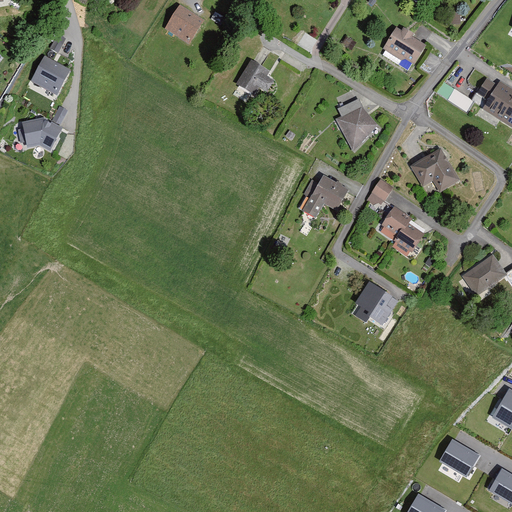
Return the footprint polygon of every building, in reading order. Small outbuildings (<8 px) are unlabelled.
[(207,21),(181,5),(164,31),(191,48),(207,21)] [(229,19),(216,11),(210,22),(222,29),(229,19)] [(429,47),(398,29),(384,52),(415,70),(429,47)] [(71,71),(45,57),(31,82),(57,96),(71,71)] [(271,73),(249,62),(235,89),(257,100),(262,90),(271,94),(277,83),(268,79),(271,73)] [(445,81),(438,92),(467,111),(475,100),(445,81)] [(499,90),(488,83),(479,97),(490,104),(484,114),(511,131),(511,91),(502,85),(499,90)] [(358,101),(339,110),(344,120),(336,124),(354,158),(381,129),(358,101)] [(60,123),(67,110),(59,106),(52,119),(60,123)] [(44,120),(23,124),(24,130),(18,131),(21,143),(26,142),(28,149),(40,147),(51,152),(63,130),(44,120)] [(444,150),(412,168),(424,190),(434,184),(440,195),(462,183),(444,150)] [(354,190),(325,174),(304,211),(317,219),(325,205),(341,214),(354,190)] [(395,193),(382,183),(372,196),(386,205),(395,193)] [(411,220),(392,208),(380,227),(399,239),(408,225),(411,220)] [(426,236),(408,225),(399,239),(396,244),(415,255),(426,236)] [(509,279),(493,256),(462,277),(478,300),(509,279)] [(398,302),(371,283),(356,304),(361,308),(356,316),(367,324),(373,316),(383,323),(398,302)] [(511,431),(511,387),(509,386),(490,419),(511,431)] [(453,440),(440,462),(468,478),(481,456),(453,440)] [(511,474),(502,469),(489,491),(511,504),(511,474)] [(418,495),(408,511),(445,511),(446,511),(418,495)]
